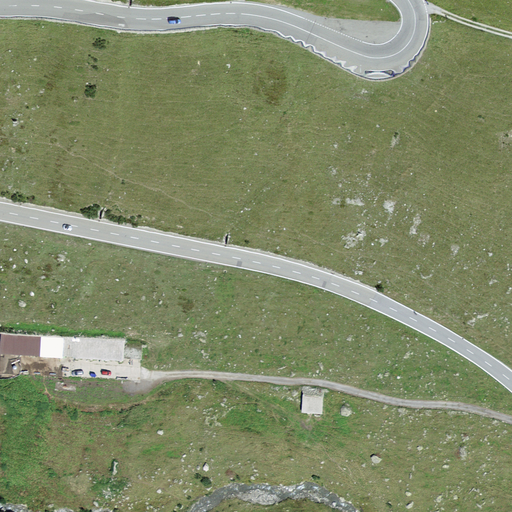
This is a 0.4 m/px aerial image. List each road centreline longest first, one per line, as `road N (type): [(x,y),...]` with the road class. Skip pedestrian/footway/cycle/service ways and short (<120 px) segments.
road 1 (primary): [(0,210),(319,278),(398,311),(511,382)]
road 2 (track): [(511,419),(308,381),(11,367)]
road 3 (primary): [(407,0),(411,37),(378,58),(291,24),(233,12),(136,18),(0,6)]
